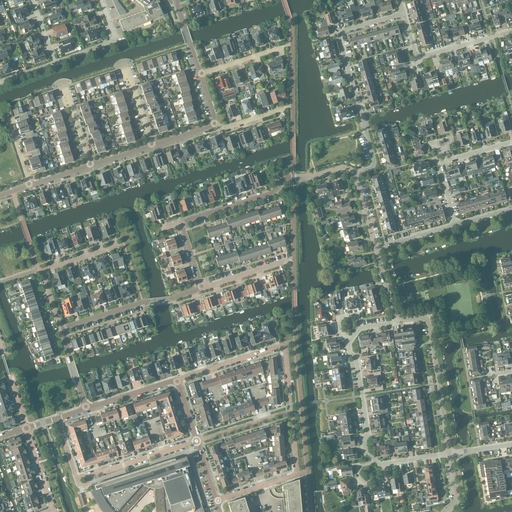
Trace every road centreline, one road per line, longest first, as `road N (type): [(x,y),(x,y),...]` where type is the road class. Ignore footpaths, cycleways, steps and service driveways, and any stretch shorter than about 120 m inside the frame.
road 1 (residential): [(448,453),(381,464),(365,452),(348,342),(358,328),(400,318)]
road 2 (residential): [(355,173),(374,163),(339,33),(404,13)]
road 3 (residential): [(181,224),(270,194),(284,179),(344,167),(355,173)]
road 4 (residential): [(400,318),(429,324),(448,453)]
road 5 (residential): [(176,379),(282,346),(289,394)]
road 6 (residential): [(61,329),(203,288)]
road 7 (residential): [(61,329),(39,270),(116,245)]
road 8 (residential): [(511,142),(438,164),(453,221)]
road 9 (track): [(197,66),(70,107)]
road 10 (track): [(64,89),(190,46)]
road 11 (residential): [(491,36),(422,56),(404,13)]
